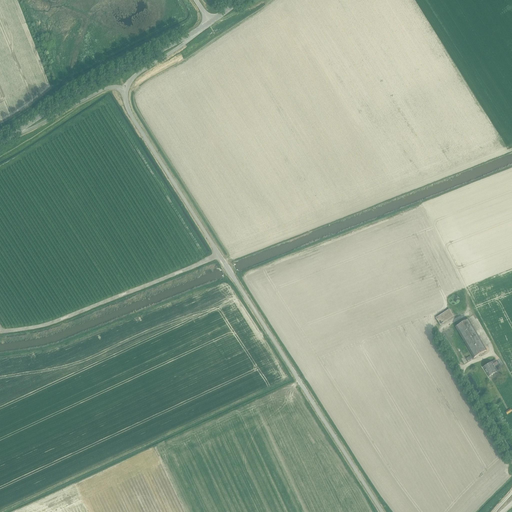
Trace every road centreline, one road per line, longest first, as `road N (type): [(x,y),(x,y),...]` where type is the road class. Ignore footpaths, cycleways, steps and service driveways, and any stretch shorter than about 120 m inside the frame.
road 1 (unclassified): [(380,511),(126,108),(125,91)]
road 2 (tertiary): [(189,36),(14,133)]
road 3 (tertiary): [(14,133),(108,88),(125,91)]
